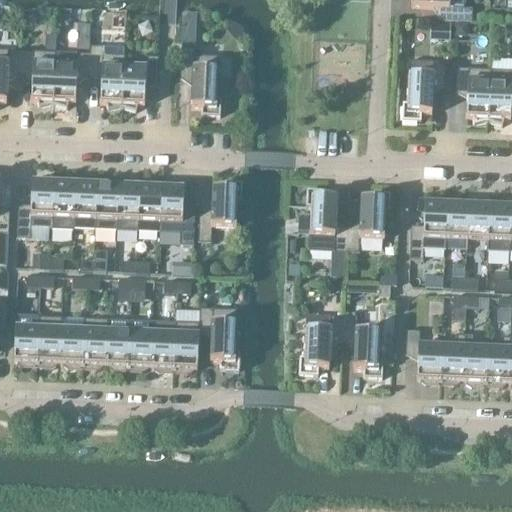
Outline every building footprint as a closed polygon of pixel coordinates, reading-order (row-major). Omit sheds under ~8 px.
[(410,0),(410,10),(439,12),(438,24),(471,25),(472,12),(464,12),(464,0),(410,0)] [(183,16),(182,27),(196,28),(196,16),(183,16)] [(90,49),(89,57),(88,82),(100,83),(99,108),(106,108),(107,114),(119,112),(121,112),(123,70),(124,70),(125,59),(103,58),(103,50),(90,49)] [(201,120),(220,120),(220,103),(216,103),(218,60),(194,59),(195,51),(181,50),(180,83),(192,84),(191,112),(201,112),(201,120)] [(7,79),(19,79),(20,54),(0,53),(0,106),(6,107),(7,79)] [(50,109),(53,109),(55,56),(20,54),(19,79),(31,80),(30,105),(37,105),(38,111),(50,109)] [(89,57),(76,57),(55,56),(53,109),(55,109),(67,112),(68,107),(75,107),(76,82),(88,82),(89,57)] [(144,71),(124,70),(123,70),(121,112),(124,112),(135,115),(137,110),(144,110),(145,85),(157,86),(158,60),(145,60),(144,71)] [(408,64),(406,108),(402,107),(401,125),(420,125),(421,118),(431,119),(432,91),(445,91),(446,66),(408,64)] [(485,126),(488,126),(490,73),(455,72),(454,97),(466,97),(465,122),(472,122),(473,129),(485,126)] [(511,99),(511,74),(511,76),(491,75),(491,73),(490,73),(488,126),(490,126),(502,130),(503,124),(510,124),(511,99)] [(52,231),(54,184),(52,185),(52,186),(41,185),(40,181),(31,183),(31,185),(30,209),(18,209),(16,242),(30,242),(30,230),(51,231),(52,231)] [(51,231),(51,234),(73,235),(73,232),(75,185),(74,186),(74,187),(63,186),(62,182),(54,184),(52,231),(51,231)] [(94,233),(95,223),(96,186),(96,187),(95,188),(84,187),(83,183),(75,185),(73,232),(94,233)] [(116,234),(118,187),(117,188),(117,189),(106,188),(105,184),(96,186),(95,223),(94,233),(116,234)] [(137,235),(139,188),(139,190),(127,189),(126,185),(118,187),(116,234),(137,235)] [(137,235),(159,236),(161,189),(160,190),(160,191),(149,190),(148,186),(139,188),(137,235)] [(197,246),(211,246),(211,232),(235,233),(237,204),(241,204),(242,187),(223,186),(222,194),(212,193),(210,221),(198,221),(197,246)] [(170,187),(161,189),(159,236),(180,237),(180,249),(193,250),(195,204),(183,204),(183,192),(170,191),(170,187)] [(325,202),(325,195),(307,194),(306,211),(310,211),(308,255),(345,256),(346,231),(334,231),(336,202),(325,202)] [(346,231),(345,256),(359,257),(360,242),(383,243),(385,215),(389,215),(390,198),(371,197),(371,204),(360,204),(359,232),(346,231)] [(444,253),(446,206),(445,206),(445,207),(434,207),(433,203),(424,205),(424,207),(423,231),(410,230),(409,263),(423,264),(423,252),(444,253)] [(467,244),(466,244),(468,207),(467,207),(467,208),(455,208),(454,204),(446,206),(444,253),(466,254),(467,244)] [(466,244),(467,244),(488,245),(489,208),(488,208),(488,209),(477,209),(476,205),(468,207),(466,244)] [(509,256),(511,209),(510,209),(510,210),(499,210),(498,206),(489,208),(488,245),(487,255),(509,256)] [(0,237),(8,237),(9,212),(0,211),(0,237)] [(49,273),(63,274),(63,262),(50,262),(49,273)] [(92,275),(93,264),(80,263),(79,275),(92,275)] [(93,264),(92,275),(106,276),(107,264),(93,264)] [(136,277),(136,265),(123,265),(122,276),(136,277)] [(136,265),(136,277),(149,278),(150,266),(136,265)] [(0,304),(8,305),(9,277),(0,276),(0,304)] [(40,292),(41,280),(27,279),(27,291),(40,292)] [(41,280),(40,292),(53,292),(54,281),(41,280)] [(86,294),(86,282),(73,281),(72,293),(86,294)] [(450,293),(464,294),(465,282),(451,281),(450,293)] [(86,282),(86,294),(99,294),(100,282),(86,282)] [(478,282),(465,282),(464,294),(477,294),(478,282)] [(131,295),(132,284),(118,283),(118,295),(131,295)] [(507,296),(508,284),(494,283),(494,295),(507,296)] [(132,284),(131,295),(145,296),(145,284),(132,284)] [(177,297),(177,286),(164,285),(163,297),(177,297)] [(177,286),(177,297),(190,298),(191,286),(177,286)] [(379,289),(378,300),(389,301),(390,290),(379,289)] [(466,312),(466,301),(453,300),(452,312),(466,312)] [(466,301),(466,312),(479,313),(479,301),(466,301)] [(511,314),(511,303),(498,302),(498,314),(511,314)] [(199,312),(199,327),(198,337),(211,338),(209,366),(220,366),(220,374),(238,374),(239,357),(235,357),(237,314),(199,312)] [(305,318),(303,362),(299,361),(299,379),(317,379),(318,372),(328,373),(329,345),(342,345),(343,320),(305,318)] [(39,320),(15,319),(13,366),(17,366),(17,368),(23,371),(29,368),(34,368),(34,369),(37,369),(39,320)] [(56,368),(60,368),(61,333),(62,333),(62,321),(39,320),(37,369),(38,369),(39,369),(44,369),(50,373),(56,369),(56,368)] [(343,320),(342,345),(354,346),(353,374),(363,374),(363,381),(382,382),(382,365),(378,365),(380,336),(356,335),(356,320),(343,320)] [(83,334),(84,334),(82,371),(84,371),(90,371),(96,375),(102,372),(102,370),(105,370),(107,323),(83,322),(83,334)] [(127,373),(130,324),(107,323),(105,370),(108,370),(108,372),(114,375),(120,372),(125,373),(127,373)] [(150,372),(152,325),(130,324),(127,373),(130,373),(135,373),(141,377),(147,374),(147,372),(150,372)] [(175,326),(152,325),(150,372),(154,372),(153,374),(159,377),(165,374),(171,375),(173,375),(175,326)] [(199,327),(175,326),(173,375),(175,375),(181,375),(187,379),(193,376),(193,374),(197,374),(198,337),(199,327)] [(84,334),(83,334),(62,333),(61,333),(60,368),(62,368),(62,370),(68,373),(74,370),(80,371),(82,371),(84,334)] [(437,387),(440,387),(441,349),(419,349),(419,334),(406,334),(405,359),(417,359),(416,384),(420,384),(420,386),(425,389),(432,386),(437,386),(437,387)] [(464,351),(465,339),(455,338),(455,350),(441,349),(440,387),(441,387),(441,386),(447,387),(453,390),(459,387),(459,386),(462,386),(464,350),(464,351)] [(510,353),(510,341),(501,340),(500,352),(487,352),(485,389),(487,389),(487,388),(493,389),(498,392),(505,389),(505,388),(508,388),(509,352),(510,353)] [(487,352),(464,351),(464,350),(462,386),(465,386),(465,388),(471,391),(477,388),(483,388),(483,389),(485,389),(487,352)]
